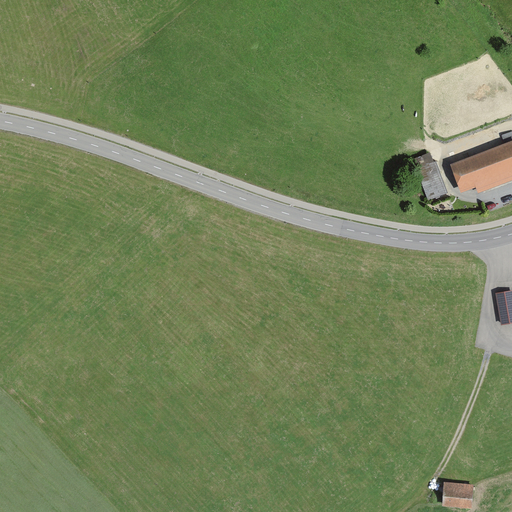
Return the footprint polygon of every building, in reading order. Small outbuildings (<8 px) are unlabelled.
[(511,134),(511,132),(501,136),(504,146),(506,150),(507,149),(511,147),(511,134)] [(506,150),(504,146),(451,165),(460,189),(474,184),(474,186),(511,172),(511,163),(507,149),(506,150)] [(426,201),(446,193),(438,170),(435,161),(415,169),(426,201)] [(511,295),(511,291),(498,293),(503,323),(511,321),(511,295)] [(441,503),(470,506),(471,486),(443,483),(441,503)]
